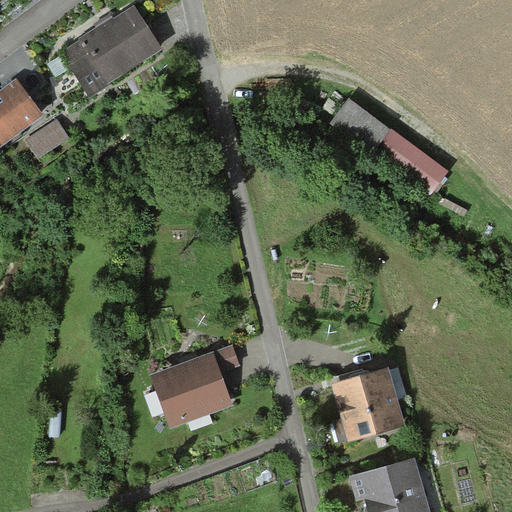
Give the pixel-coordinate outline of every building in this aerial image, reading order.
[(163,51),(134,6),(108,22),(62,51),(91,97),(163,51)] [(0,148),(44,116),(17,79),(8,85),(0,90),(0,148)] [(388,132),(347,102),(328,126),(369,157),(388,132)] [(70,138),(57,119),(25,140),(38,160),(70,138)] [(444,174),(388,132),(369,157),(425,198),(444,174)] [(241,368),(234,347),(151,376),(171,431),(234,409),(222,375),(241,368)] [(405,428),(389,370),(361,378),(332,386),(342,419),(334,422),(340,442),(348,440),(349,444),(405,428)] [(427,511),(414,460),(348,478),(357,511),(427,511)]
